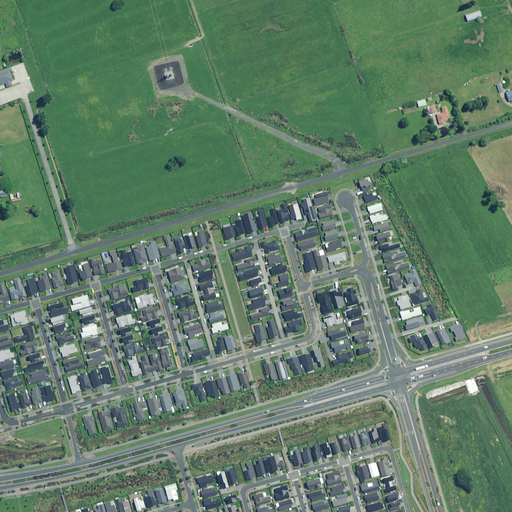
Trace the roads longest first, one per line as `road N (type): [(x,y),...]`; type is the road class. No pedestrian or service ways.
road 1 (unclassified): [(0,273),(511,123)]
road 2 (secondary): [(81,463),(370,380)]
road 3 (secondary): [(376,390),(176,445)]
road 4 (secondary): [(176,445),(0,488)]
